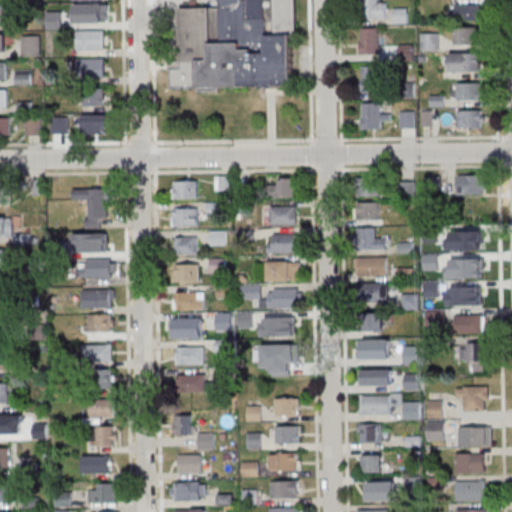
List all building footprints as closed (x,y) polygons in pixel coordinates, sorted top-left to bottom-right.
[(296,0),(297,29),(294,32),(294,85),(279,85),(279,87),(264,87),(264,85),(220,85),(220,90),(200,90),(199,86),(172,86),(172,67),(169,67),(169,60),(180,60),(180,6),(220,6),(220,0),(296,0)] [(381,0),(381,19),(362,19),(362,7),(363,7),(363,0),(381,0)] [(485,20),(485,3),(455,3),(455,20),(485,20)] [(0,4),(0,23),(8,23),(8,5),(0,4)] [(77,6),(110,6),(110,24),(77,25),(77,6)] [(482,45),(482,27),(455,27),(455,45),(482,45)] [(381,28),(382,55),(363,55),(363,43),(364,43),(364,29),(381,28)] [(106,30),(77,30),(77,49),(106,49),(106,30)] [(439,51),(439,33),(422,33),(422,51),(439,51)] [(41,56),(41,37),(24,37),(24,56),(41,56)] [(447,53),(447,72),(485,72),(485,53),(447,53)] [(106,58),(77,58),(77,77),(106,77),(106,58)] [(0,79),(8,80),(8,62),(0,62),(0,79)] [(382,67),(382,75),(390,75),(390,94),(364,94),(364,81),(365,81),(365,67),(382,67)] [(482,82),(458,82),(458,99),(482,99),(482,82)] [(0,106),(9,106),(9,89),(0,88),(0,106)] [(106,106),(106,90),(84,90),(84,106),(106,106)] [(383,103),(383,115),(393,115),(393,122),(383,123),(383,130),(365,130),(364,118),(366,118),(365,104),(383,103)] [(458,128),(486,128),(486,110),(458,110),(458,128)] [(400,128),(416,128),(416,111),(400,111),(400,128)] [(69,115),(52,115),(52,133),(69,133),(69,115)] [(109,134),(109,115),(83,115),(83,134),(109,134)] [(0,116),(0,133),(11,134),(11,117),(0,116)] [(26,134),(41,134),(41,117),(26,117),(26,134)] [(488,174),(458,174),(458,194),(488,194),(488,174)] [(228,176),(217,176),(217,189),(228,189),(228,176)] [(427,177),(442,177),(443,193),(427,193),(427,177)] [(296,197),(296,178),(279,178),(279,197),(296,197)] [(380,195),(380,178),(357,178),(357,195),(380,195)] [(174,198),(199,198),(199,180),(174,180),(174,198)] [(0,202),(12,203),(12,183),(0,182),(0,202)] [(402,183),(417,183),(418,198),(402,199),(402,183)] [(74,188),(74,199),(88,199),(88,227),(101,227),(101,218),(111,217),(111,187),(74,188)] [(381,201),(357,201),(357,219),(381,219),(381,201)] [(208,215),(224,215),(224,202),(208,202),(208,215)] [(298,206),(271,206),(271,224),(298,224),(298,206)] [(175,225),(200,225),(200,207),(175,207),(175,225)] [(14,216),(0,216),(0,237),(14,237),(14,216)] [(377,227),(359,227),(359,248),(386,248),(386,237),(377,237),(377,227)] [(425,231),(441,230),(441,246),(426,246),(425,231)] [(485,249),(485,230),(463,230),(463,249),(485,249)] [(213,231),(229,231),(229,246),(213,247),(213,231)] [(111,252),(111,232),(81,232),(81,252),(111,252)] [(299,234),(269,234),(269,252),(299,252),(299,234)] [(200,254),(200,236),(175,236),(175,254),(200,254)] [(357,257),(357,275),(388,275),(388,257),(357,257)] [(212,259),(227,258),(228,274),(212,274),(212,259)] [(118,276),(118,259),(81,259),(81,276),(118,276)] [(269,281),(301,281),(301,261),(269,261),(269,281)] [(201,264),(175,264),(175,281),(201,281),(201,264)] [(400,268),(416,268),(416,281),(400,281),(400,268)] [(12,283),(0,282),(0,308),(12,308),(12,283)] [(361,301),(387,301),(387,283),(361,283),(361,301)] [(426,283),(442,283),(442,299),(427,299),(426,283)] [(240,286),(240,299),(264,298),(264,285),(240,286)] [(219,297),(233,297),(233,287),(219,287),(219,297)] [(83,288),(83,307),(117,307),(117,288),(83,288)] [(303,308),(303,288),(269,288),(269,308),(303,308)] [(206,290),(175,290),(175,309),(206,309),(206,290)] [(404,295),(420,295),(420,310),(405,311),(404,295)] [(240,313),(256,312),(256,328),(240,328),(240,313)] [(431,312),(446,312),(447,328),(431,328),(431,312)] [(117,331),(117,313),(90,313),(90,331),(117,331)] [(384,331),(384,314),(358,314),(358,331),(384,331)] [(486,314),(457,314),(457,332),(486,332),(486,314)] [(219,315),(235,315),(235,331),(219,331),(219,315)] [(195,319),(175,319),(175,336),(195,336),(195,319)] [(0,338),(8,335),(4,324),(0,326),(0,338)] [(463,360),(477,360),(477,369),(486,369),(486,341),(463,341),(463,360)] [(363,343),(392,342),(393,361),(363,361),(363,343)] [(413,343),(378,343),(378,359),(413,359),(413,343)] [(115,344),(84,344),(84,361),(115,361),(115,344)] [(301,344),(274,344),(274,362),(301,362),(301,344)] [(175,363),(206,363),(206,346),(175,346),(175,363)] [(406,349),(422,349),(422,365),(406,365),(406,349)] [(0,371),(10,371),(10,353),(0,352),(0,371)] [(89,388),(115,388),(115,370),(89,370),(89,388)] [(365,370),(395,370),(395,389),(365,389),(365,370)] [(214,381),(208,381),(208,374),(179,374),(179,391),(214,391),(214,381)] [(407,375),(423,375),(423,391),(407,391),(407,375)] [(10,383),(0,382),(0,402),(10,403),(10,383)] [(489,385),(458,385),(458,410),(489,410),(489,385)] [(362,396),(392,396),(392,415),(362,415),(362,396)] [(301,415),(301,397),(277,397),(277,415),(301,415)] [(91,398),(91,416),(117,416),(117,398),(91,398)] [(406,402),(422,402),(422,418),(406,418),(406,402)] [(428,402),(444,402),(444,418),(429,418),(428,402)] [(249,420),(262,420),(262,405),(249,405),(249,420)] [(194,435),(193,414),(174,414),(175,435),(194,435)] [(13,416),(0,416),(0,433),(13,433),(13,416)] [(430,421),(446,421),(446,437),(431,437),(430,421)] [(380,423),(359,423),(359,442),(380,442),(380,423)] [(95,445),(120,445),(120,425),(95,425),(95,445)] [(277,442),(301,442),(301,425),(277,425),(277,442)] [(492,425),(459,425),(459,445),(492,445),(492,425)] [(216,448),(216,432),(199,432),(199,448),(216,448)] [(264,448),(264,432),(248,432),(248,448),(264,448)] [(0,446),(0,467),(12,467),(12,447),(0,446)] [(272,469),(301,469),(301,452),(272,452),(272,469)] [(485,452),(462,452),(462,471),(485,471),(485,452)] [(205,454),(179,454),(179,472),(205,472),(205,454)] [(383,472),(383,454),(364,454),(364,472),(383,472)] [(82,473),(114,473),(114,455),(82,455),(82,473)] [(261,461),(243,461),(243,476),(261,476),(261,461)] [(271,498),(299,498),(299,480),(271,480),(271,498)] [(366,480),(395,480),(396,498),(366,499),(366,480)] [(0,501),(14,502),(14,481),(0,481),(0,501)] [(457,481),(457,500),(486,500),(486,481),(457,481)] [(120,482),(90,482),(90,501),(120,501),(120,482)] [(208,500),(208,482),(172,482),(172,500),(208,500)] [(244,502),(258,502),(258,490),(244,490),(244,502)] [(57,491),(57,505),(74,505),(74,491),(57,491)]
